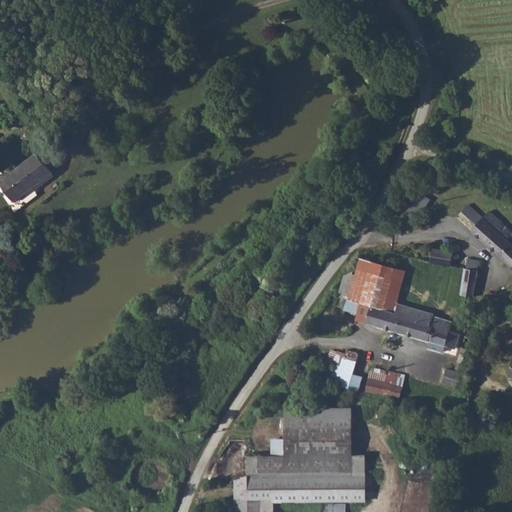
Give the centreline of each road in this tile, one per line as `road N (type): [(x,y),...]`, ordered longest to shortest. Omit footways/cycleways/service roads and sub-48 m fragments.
road 1 (unclassified): [(181,511),(224,423),(398,180),(428,89),(424,55),(393,0)]
road 2 (unknown): [(360,230),(438,243),(511,286)]
